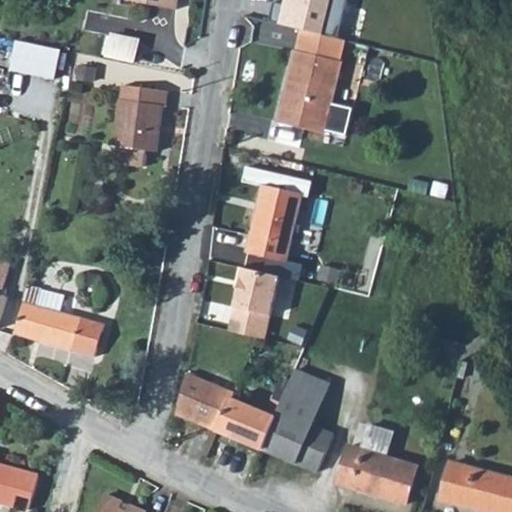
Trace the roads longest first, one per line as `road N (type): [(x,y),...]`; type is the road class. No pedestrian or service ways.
road 1 (residential): [(148,458),(227,0)]
road 2 (unclassified): [(148,458),(266,511)]
